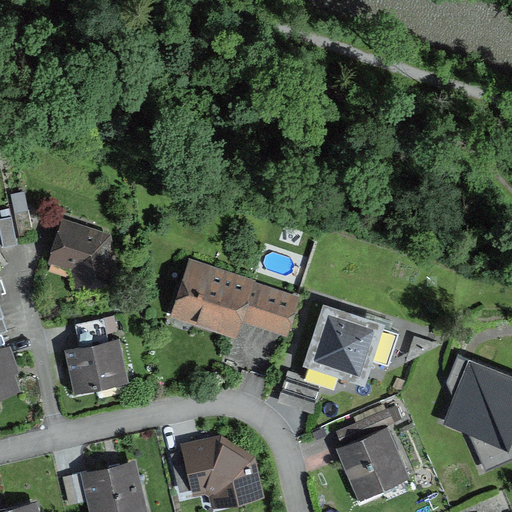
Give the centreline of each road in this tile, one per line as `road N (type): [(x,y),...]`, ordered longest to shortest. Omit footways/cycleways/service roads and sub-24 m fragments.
road 1 (residential): [(301,511),(284,446),(269,420),(241,405),(207,402),(60,439)]
road 2 (residential): [(60,439),(18,259)]
